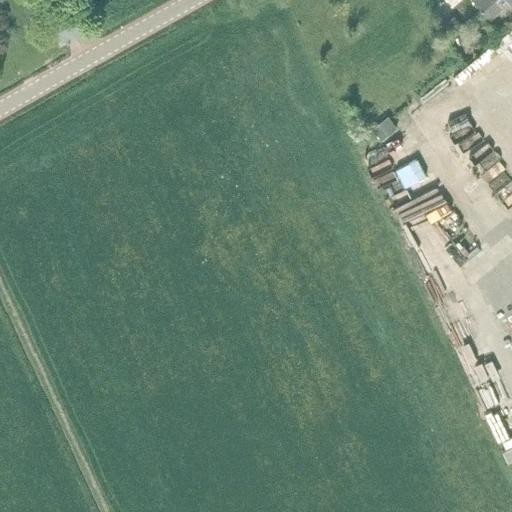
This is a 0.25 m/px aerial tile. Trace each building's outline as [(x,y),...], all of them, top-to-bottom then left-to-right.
[(481,10),(492,0),(473,0),(481,10)] [(507,0),(509,0),(511,3),(511,0),(492,0),(481,10),(490,19),(503,7),(501,5),(507,0)] [(66,36),(78,29),(70,16),(59,22),(66,36)] [(450,35),(461,26),(453,17),(442,27),(450,35)] [(389,119),(374,131),(381,140),(396,128),(389,119)] [(394,153),(416,141),(411,132),(389,144),(394,153)] [(475,168),(497,159),(487,137),(465,146),(475,168)] [(367,167),(390,158),(384,144),(362,154),(367,167)] [(478,175),(469,180),(484,205),(493,200),(478,175)] [(387,214),(409,207),(403,188),(381,195),(387,214)] [(454,257),(465,248),(454,235),(443,245),(454,257)] [(511,428),(503,433),(511,452),(511,428)]
